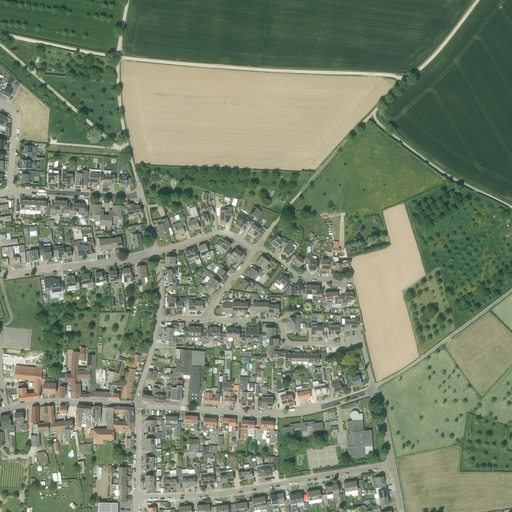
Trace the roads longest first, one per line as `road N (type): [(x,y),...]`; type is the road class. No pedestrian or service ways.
road 1 (track): [(0,34),(155,61),(392,75),(400,86)]
road 2 (residential): [(135,497),(221,493),(393,464)]
road 3 (residential): [(137,404),(287,414),(374,389)]
road 4 (residential): [(373,386),(361,340),(289,343),(279,320),(209,319)]
road 5 (unclassified): [(141,194),(118,96),(127,0)]
road 6 (track): [(128,153),(0,44)]
road 7 (unclassified): [(373,386),(511,290)]
road 8 (track): [(258,245),(367,118)]
road 9 (track): [(511,207),(439,170),(375,119)]
road 10 (residential): [(0,273),(155,251)]
road 11 (residential): [(0,411),(53,401),(137,404)]
road 12 (residential): [(141,194),(10,191)]
